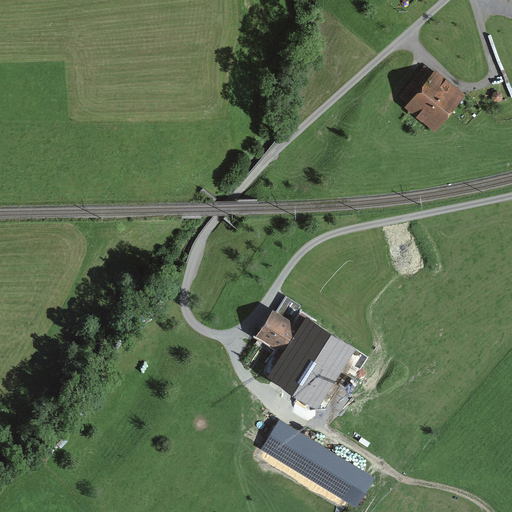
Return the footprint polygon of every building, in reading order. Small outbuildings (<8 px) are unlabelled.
[(511,43),(497,60),(511,73),(511,43)] [(426,67),(413,84),(449,111),(461,94),(426,67)] [(413,84),(400,101),(436,127),(449,111),(413,84)] [(295,326),(274,312),(260,336),(280,348),(276,355),(317,381),(339,347),(298,321),(295,326)] [(375,476),(279,418),(260,449),(356,507),(375,476)]
